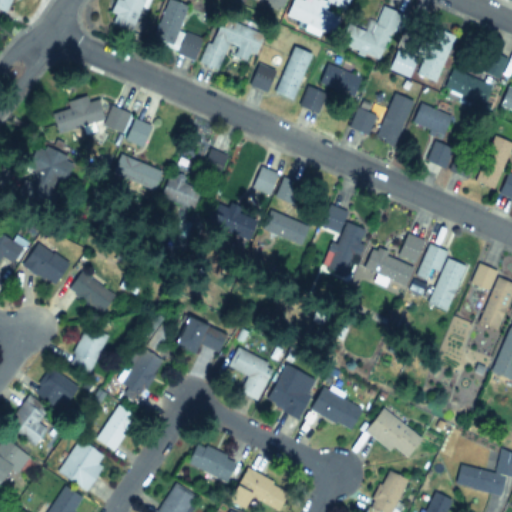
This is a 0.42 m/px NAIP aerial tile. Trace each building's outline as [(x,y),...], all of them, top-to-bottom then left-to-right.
[(11,0),(0,0),(0,9),(8,11),(11,0)] [(113,0),(106,21),(131,31),(143,0),(113,0)] [(163,0),(150,41),(174,49),(172,53),(192,60),(199,37),(179,30),(188,4),(174,0),(163,0)] [(302,0),(289,0),(283,16),(330,34),(337,14),(325,10),(327,4),(342,9),(345,0),(307,0),(307,2),(302,0)] [(337,44),(378,60),(396,12),(378,5),(369,30),(345,21),(337,44)] [(249,62),(259,33),(215,18),(199,63),(216,69),(225,43),(234,46),(231,56),(249,62)] [(435,81),(450,33),(430,27),(416,75),(435,81)] [(271,92),(289,99),(309,53),(291,45),(271,92)] [(405,76),(415,56),(395,47),(386,67),(405,76)] [(246,84),(264,91),(272,70),(254,63),(246,84)] [(317,84),(352,95),(358,75),(323,64),(317,84)] [(441,86),(479,103),(488,83),(450,66),(441,86)] [(511,87),(504,85),(496,106),(511,111),(511,87)] [(410,99),(390,91),(372,137),(392,145),(410,99)] [(65,100),(67,108),(50,112),(54,131),(101,120),(95,99),(86,101),(84,95),(65,100)] [(377,109),(359,99),(345,124),(363,134),(377,109)] [(409,122),(442,136),(451,116),(417,102),(409,122)] [(101,124),(119,132),(128,112),(110,104),(101,124)] [(122,139),(142,148),(152,126),(131,117),(122,139)] [(491,188),(509,142),(491,134),(472,181),(491,188)] [(450,150),(429,139),(420,158),(441,168),(450,150)] [(71,158),(34,143),(14,191),(51,206),(71,158)] [(109,171),(150,190),(159,169),(119,150),(109,171)] [(471,157),(454,151),(446,171),(464,177),(471,157)] [(276,173),(257,165),(248,187),(267,195),(276,173)] [(511,199),(511,165),(510,170),(506,169),(496,193),(511,199)] [(176,169),(158,186),(182,210),(199,193),(176,169)] [(243,239),(252,221),(211,202),(203,221),(243,239)] [(348,274),(361,227),(342,221),(345,210),(326,204),(319,227),(337,232),(334,243),(327,241),(320,266),(348,274)] [(305,224),(265,211),(258,230),(299,244),(305,224)] [(0,256),(11,262),(21,243),(0,231),(0,256)] [(421,239),(403,232),(395,255),(413,261),(421,239)] [(18,265),(51,285),(66,262),(33,242),(18,265)] [(461,263),(441,256),(444,249),(424,242),(413,275),(423,279),(427,268),(436,271),(424,303),(445,310),(461,263)] [(402,286),(410,263),(368,248),(361,268),(375,273),(374,276),(402,286)] [(511,286),(511,276),(474,264),(467,283),(487,290),(475,322),(497,329),(511,286)] [(66,284),(95,313),(112,296),(83,268),(66,284)] [(511,315),(487,371),(507,380),(511,368),(511,315)] [(192,351),(197,340),(214,347),(219,334),(182,318),(172,343),(192,351)] [(86,372),(103,339),(82,328),(65,361),(86,372)] [(224,365),(244,375),(236,390),(254,399),(271,365),(233,346),(224,365)] [(158,357),(137,347),(119,384),(140,395),(158,357)] [(295,416),(314,379),(282,363),(263,400),(295,416)] [(75,383),(45,367),(31,393),(61,409),(75,383)] [(358,405),(317,387),(307,410),(348,429),(358,405)] [(31,444),(42,431),(33,424),(43,411),(24,396),(3,423),(31,444)] [(112,450),(132,415),(112,403),(92,438),(112,450)] [(403,458),(419,436),(379,407),(363,429),(403,458)] [(55,472),(84,489),(104,456),(74,439),(55,472)] [(223,480),(233,458),(194,440),(184,462),(223,480)] [(0,481),(19,455),(0,442),(0,481)] [(497,494),(501,475),(511,476),(511,452),(497,449),(492,472),(457,464),(452,484),(497,494)] [(287,487),(243,466),(227,499),(243,507),(248,496),(276,509),(287,487)] [(365,505),(378,511),(388,511),(405,480),(385,469),(365,505)] [(153,511),(180,511),(191,492),(170,481),(153,511)] [(42,511),(68,511),(79,496),(61,484),(42,511)] [(443,511),(449,499),(431,490),(420,511),(443,511)]
